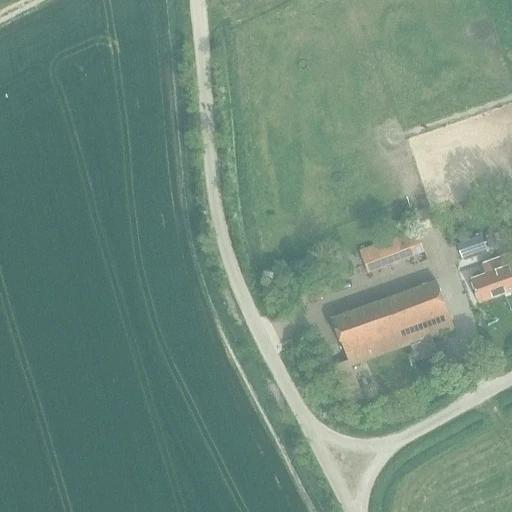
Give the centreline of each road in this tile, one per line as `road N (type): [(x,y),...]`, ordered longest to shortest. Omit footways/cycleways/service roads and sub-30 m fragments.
road 1 (unclassified): [(303,420),(221,236),(197,0)]
road 2 (unclassified): [(395,442),(511,377)]
